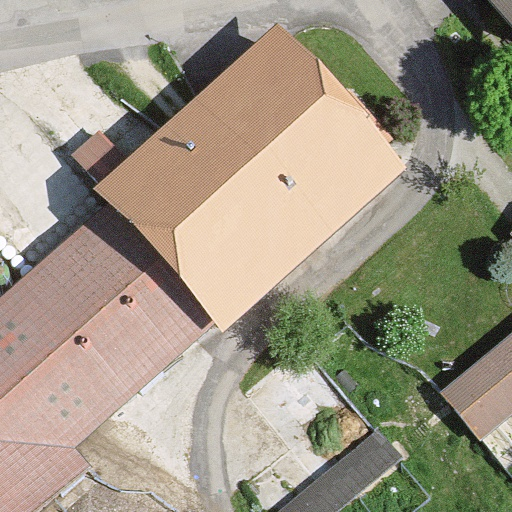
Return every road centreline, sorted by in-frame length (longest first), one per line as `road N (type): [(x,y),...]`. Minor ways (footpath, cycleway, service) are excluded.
road 1 (track): [(220,511),(209,472),(233,349),(469,140),(366,0)]
road 2 (unclassified): [(0,47),(230,0)]
